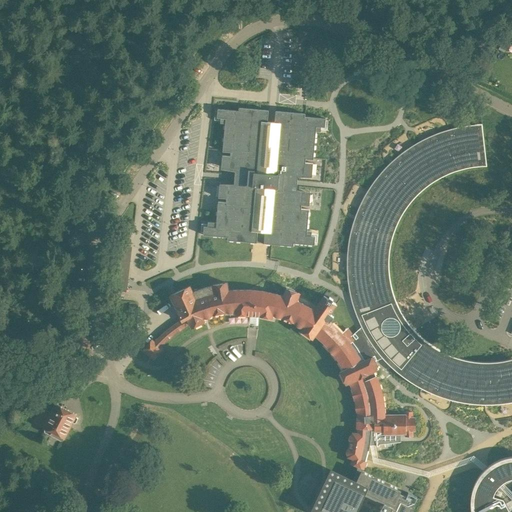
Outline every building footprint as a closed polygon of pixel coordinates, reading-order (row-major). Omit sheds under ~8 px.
[(204,226),(203,235),(227,237),(227,240),(256,243),(264,243),(293,246),(293,243),(314,245),(315,236),(311,236),(312,231),(307,231),(309,209),(301,209),(301,208),(301,205),(309,205),(307,205),(308,193),(280,188),(281,175),(310,175),(311,164),(313,164),(313,163),(305,162),(305,159),(313,159),(316,131),(320,132),(321,127),(325,127),(325,119),(305,117),(305,114),(275,111),(274,122),(267,122),(268,110),(239,108),(238,111),(218,109),(217,117),(221,118),(220,123),(225,123),(223,151),(230,152),(230,156),(222,155),(222,156),(224,156),(223,167),(252,172),(250,186),(221,185),(220,197),(218,197),(226,198),(226,202),(218,201),(217,208),(216,222),(208,222),(208,227),(204,226)] [(164,333),(154,343),(152,340),(143,351),(154,359),(162,349),(159,347),(169,338),(179,330),(190,323),(192,326),(193,325),(195,325),(196,325),(197,325),(198,324),(199,324),(200,323),(201,322),(202,321),(204,320),(202,318),(213,314),(225,311),(236,310),(236,314),(247,314),(253,315),(260,315),(271,318),(272,313),(283,317),(294,322),(304,327),(302,329),(304,331),(305,332),(305,333),(307,334),(308,335),(310,335),(310,336),(311,336),(313,337),(315,334),(324,341),(331,350),(338,360),(344,370),(340,372),(346,384),(350,382),(354,395),(357,408),(358,421),(358,433),(353,433),(352,435),(351,435),(351,436),(350,437),(350,438),(350,439),(350,440),(350,441),(350,442),(349,448),(348,448),(348,449),(347,450),(347,451),(347,452),(347,454),(348,454),(348,455),(348,456),(353,458),(351,464),(363,468),(367,455),(370,445),(373,445),(400,442),(400,440),(400,433),(405,433),(405,437),(412,437),(412,430),(415,430),(415,418),(412,418),(412,412),(405,412),(405,416),(384,416),(384,411),(383,406),(382,399),(381,393),(379,386),(378,381),(373,371),(379,368),(375,361),(378,359),(382,357),(391,367),(398,373),(405,378),(415,384),(423,388),(432,393),(443,397),(452,400),(470,403),(483,404),(497,404),(511,401),(511,358),(500,361),(482,362),(471,361),(460,358),(447,354),(431,345),(422,338),(418,333),(414,329),(406,320),(404,317),(398,307),(395,301),(390,286),(389,274),(389,265),(389,256),(391,243),(394,233),(397,226),(402,215),(409,204),(416,195),(426,186),(435,181),(443,176),(450,173),(457,170),(464,168),(486,166),(482,124),(471,124),(453,127),(439,132),(427,137),(411,146),(401,152),(390,162),(381,171),(377,176),(372,184),(365,194),(359,206),(354,217),(354,218),(351,226),(349,236),(347,248),(346,259),(347,269),(347,278),(348,289),(352,301),(357,320),(361,327),(358,329),(353,334),(348,329),(342,333),(337,328),(329,321),(333,316),(329,313),(336,304),(332,301),(333,299),(329,297),(328,298),(324,296),(314,310),(303,304),(298,301),(298,300),(297,299),(299,293),(286,288),(283,296),(276,294),(262,291),(260,291),(252,290),(249,290),(235,290),(228,291),(227,283),(213,285),(213,286),(206,288),(192,292),(190,286),(170,295),(182,320),(175,324),(164,333)] [(44,409),(41,414),(38,413),(34,422),(44,427),(44,432),(50,435),(51,436),(60,441),(62,441),(64,437),(72,423),(76,423),(78,418),(76,415),(76,414),(56,404),(51,413),(44,409)] [(511,511),(511,456),(508,457),(499,459),(491,464),(484,470),(478,477),(474,485),(471,494),(470,504),(470,511),(511,511)] [(365,473),(362,471),(361,471),(355,483),(351,481),(349,486),(335,479),(321,508),(329,511),(410,511),(415,502),(403,497),(404,495),(402,494),(400,493),(401,490),(365,473)]
